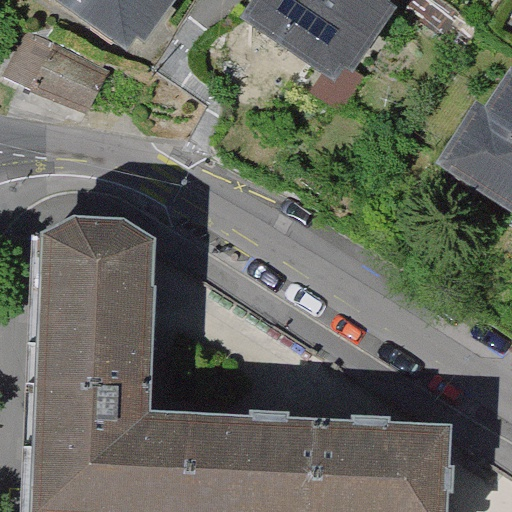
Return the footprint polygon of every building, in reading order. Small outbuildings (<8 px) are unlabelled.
[(42,0),(128,59),(138,45),(146,51),(181,0),(42,0)] [(262,0),(245,26),(337,89),(347,73),(356,81),(400,18),(392,9),(397,0),(262,0)] [(34,37),(14,77),(90,118),(110,74),(34,37)] [(481,110),(441,171),(511,217),(511,85),(491,117),(481,110)] [(34,247),(28,393),(151,395),(157,257),(122,232),(71,227),(34,247)] [(145,511),(151,395),(28,393),(23,511),(145,511)] [(292,511),(296,430),(150,425),(145,511),(292,511)] [(458,511),(462,437),(296,430),(292,511),(458,511)]
